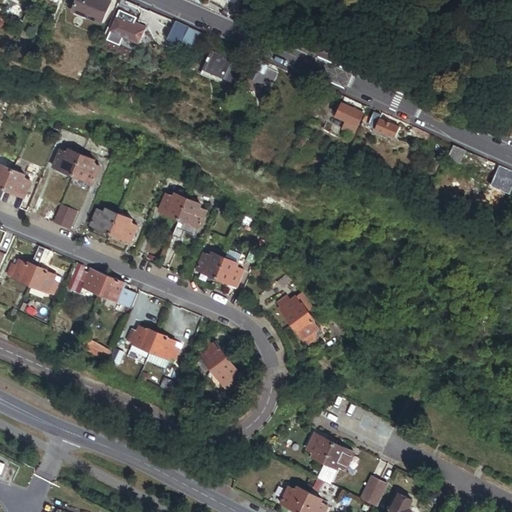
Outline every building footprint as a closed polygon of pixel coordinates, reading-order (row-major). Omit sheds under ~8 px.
[(100,22),(109,2),(104,0),(76,0),(72,10),(100,22)] [(232,18),(239,3),(237,2),(232,0),(231,0),(225,14),(232,18)] [(140,43),(146,27),(137,23),(138,21),(135,20),(137,17),(119,10),(111,30),(140,43)] [(181,43),(188,27),(174,21),(167,39),(180,45),(181,43)] [(195,49),(202,33),(188,27),(181,43),(195,49)] [(222,54),(210,49),(201,69),(236,83),(244,64),(230,58),(222,54)] [(258,91),(260,86),(269,89),(277,71),(254,61),(244,85),(258,91)] [(353,133),(362,112),(341,103),(335,115),(350,121),(346,130),(353,133)] [(372,114),(365,111),(362,119),(376,125),(375,128),(394,137),(399,126),(380,117),(372,114)] [(459,161),(465,149),(452,143),(446,156),(459,161)] [(373,158),(377,150),(367,145),(363,153),(373,158)] [(73,173),(81,154),(69,148),(67,151),(60,148),(55,161),(62,164),(60,168),(73,173)] [(104,167),(110,153),(101,148),(98,154),(96,154),(94,159),(98,162),(97,164),(99,165),(104,167)] [(94,178),(99,165),(97,164),(92,162),(94,159),(81,154),(73,173),(85,179),(87,175),(94,178)] [(5,189),(13,168),(1,163),(0,164),(0,198),(1,198),(5,189)] [(511,170),(497,164),(496,166),(511,173),(511,170)] [(507,191),(511,179),(511,173),(496,166),(489,182),(507,191)] [(28,179),(23,177),(25,174),(25,173),(13,168),(5,189),(16,194),(18,190),(26,193),(31,180),(28,179)] [(179,217),(187,198),(174,192),(173,196),(166,193),(160,206),(167,208),(166,212),(179,217)] [(200,222),(206,209),(198,206),(200,203),(187,198),(179,217),(173,232),(181,236),(184,229),(196,234),(199,226),(191,223),(193,219),(200,222)] [(53,221),(71,229),(78,210),(61,203),(53,221)] [(111,232),(119,212),(106,207),(104,211),(100,209),(97,208),(92,220),(99,223),(98,227),(111,232)] [(135,224),(130,221),(131,217),(119,212),(111,232),(123,237),(125,234),(132,237),(137,224),(135,224)] [(240,262),(245,250),(230,244),(225,256),(238,261),(240,262)] [(0,278),(10,255),(1,252),(3,247),(0,245),(0,278)] [(254,263),(260,248),(253,245),(246,259),(254,263)] [(43,262),(48,250),(42,247),(36,263),(42,265),(43,262)] [(50,264),(55,253),(48,250),(43,262),(50,264)] [(217,276),(225,256),(212,250),(211,254),(203,251),(198,264),(205,267),(204,271),(217,276)] [(238,281),(243,268),(236,265),(238,261),(225,256),(217,276),(229,281),(231,278),(238,281)] [(34,284),(41,267),(24,260),(21,265),(15,263),(11,272),(18,275),(17,277),(34,284)] [(54,279),(57,274),(41,267),(34,284),(50,291),(51,288),(57,290),(60,282),(54,279)] [(106,293),(112,277),(94,269),(92,273),(87,271),(84,278),(89,280),(87,285),(106,293)] [(281,288),(292,281),(287,275),(277,282),(281,288)] [(136,306),(141,294),(127,288),(129,284),(112,277),(106,293),(136,306)] [(236,286),(238,281),(231,278),(229,281),(229,283),(236,286)] [(301,295),(290,303),(286,298),(278,304),(281,308),(279,310),(289,325),(305,314),(311,310),(301,295)] [(315,330),(305,314),(289,325),(300,340),(302,339),(305,344),(314,338),(311,333),(315,330)] [(154,351),(162,333),(144,325),(141,331),(137,329),(132,339),(137,341),(136,343),(154,351)] [(83,334),(73,329),(72,333),(81,338),(83,334)] [(178,346),(181,341),(162,333),(154,351),(173,359),(175,356),(179,358),(183,348),(178,346)] [(117,353),(87,336),(83,344),(94,349),(114,361),(117,353)] [(225,357),(215,341),(210,344),(207,339),(201,343),(205,348),(199,352),(209,367),(225,357)] [(131,348),(146,357),(148,352),(134,343),(131,348)] [(238,377),(225,357),(209,367),(219,382),(224,379),(228,384),(238,377)] [(246,386),(241,380),(231,388),(236,394),(246,386)] [(325,461),(334,442),(321,436),(320,439),(313,436),(307,448),(315,452),(313,455),(325,461)] [(353,455),(345,452),(347,448),(334,442),(325,461),(338,467),(339,464),(347,467),(353,455)] [(369,502),(380,480),(372,476),(361,498),(369,502)] [(316,479),(314,489),(327,492),(329,482),(316,479)] [(377,506),(387,484),(380,480),(369,502),(374,504),(377,506)] [(301,511),(310,492),(298,486),(296,490),(289,487),(283,498),(290,502),(288,506),(301,511)] [(325,511),(329,506),(321,502),(323,498),(310,492),(301,511),(325,511)] [(408,509),(412,500),(400,493),(396,502),(394,501),(389,511),(390,511),(410,511),(411,510),(408,509)]
